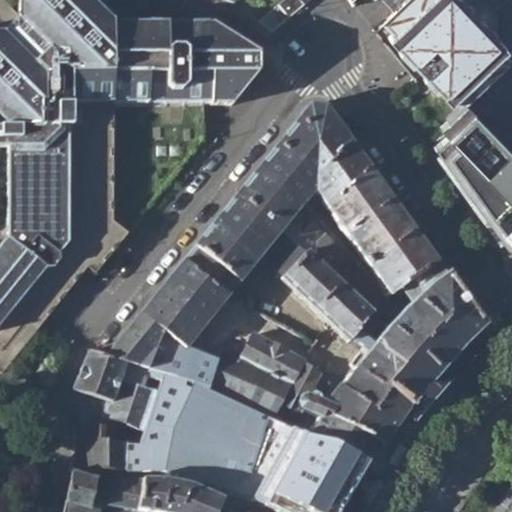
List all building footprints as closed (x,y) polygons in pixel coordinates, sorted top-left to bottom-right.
[(0,112),(17,128),(0,127),(0,151),(17,152),(18,239),(0,261),(0,349),(18,365),(91,271),(104,282),(274,81),(273,60),(220,28),(126,26),(97,0),(31,0),(29,23),(14,37),(0,35),(0,112)] [(284,0),(260,23),(273,34),(305,3),(301,0),(284,0)] [(394,37),(441,87),(438,91),(447,100),(450,97),(458,105),(483,82),(508,59),(499,50),(502,47),(493,38),(490,41),(450,0),(400,0),(378,21),(387,30),(383,35),(390,42),(394,37)] [(511,150),(474,111),(493,93),(483,82),(458,105),(443,120),(467,143),(452,157),(454,159),(449,164),(502,244),(504,240),(507,243),(511,237),(511,150)] [(308,106),(140,313),(166,333),(145,367),(184,378),(268,420),(300,362),(255,338),(241,359),(223,348),(216,361),(188,349),(199,335),(230,297),(239,284),(256,259),(296,209),(313,189),(308,184),(347,139),(324,107),(308,106)] [(478,326),(347,139),(308,184),(313,189),(390,296),(400,291),(409,303),(385,330),(330,275),(342,261),(324,237),(296,209),(256,259),(269,269),(329,325),(331,324),(363,356),(353,368),(381,389),(385,386),(412,406),(478,326)] [(256,259),(239,284),(250,295),(253,291),(269,269),(256,259)] [(239,284),(230,297),(250,311),(250,295),(239,284)] [(230,297),(199,335),(223,348),(241,359),(255,338),(266,320),(250,311),(230,297)] [(140,313),(109,357),(123,361),(145,367),(166,333),(140,313)] [(199,335),(188,349),(216,361),(223,348),(199,335)] [(117,382),(123,361),(109,357),(88,352),(70,392),(73,394),(69,402),(77,414),(81,427),(86,461),(92,469),(122,470),(123,443),(87,438),(88,434),(99,434),(105,417),(137,432),(152,396),(117,382)] [(145,367),(123,361),(117,382),(152,396),(137,432),(135,445),(125,446),(123,443),(122,470),(185,478),(228,496),(263,511),(341,511),(371,464),(297,433),(284,427),(268,420),(184,378),(145,367)] [(371,464),(412,406),(385,386),(381,389),(353,368),(347,377),(338,390),(336,388),(323,405),(317,403),(330,384),(300,362),(268,420),(284,427),(287,420),(300,425),(297,433),(371,464)] [(97,511),(98,509),(90,508),(95,478),(69,470),(59,511),(97,511)] [(106,480),(101,499),(151,511),(222,511),(227,503),(181,486),(145,480),(106,480)] [(151,511),(101,499),(98,509),(97,511),(151,511)] [(246,511),(227,503),(222,511),(246,511)]
